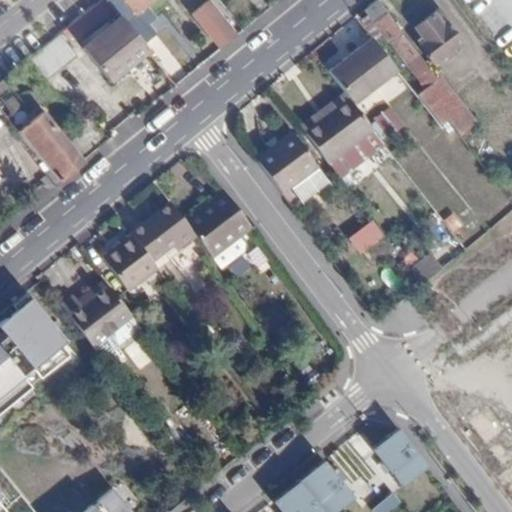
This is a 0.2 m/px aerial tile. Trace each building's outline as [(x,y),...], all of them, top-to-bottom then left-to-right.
[(67,31),(71,36),(110,5),(105,0),(89,0),(54,28),(60,36),(67,31)] [(105,0),(110,5),(112,8),(118,16),(138,0),(105,0)] [(217,49),(235,33),(206,0),(200,0),(185,14),(217,49)] [(112,8),(75,38),(101,71),(139,41),(118,16),(112,8)] [(428,38),(421,43),(435,61),(444,54),(447,60),(458,53),(454,47),(461,41),(438,10),(418,25),(428,38)] [(385,17),(374,25),(387,43),(398,35),(385,17)] [(54,28),(21,54),(39,77),(72,51),(60,36),(54,28)] [(369,48),(326,81),(348,108),(351,112),(393,79),(369,48)] [(441,74),(415,90),(446,140),(472,124),(441,74)] [(326,171),(370,136),(351,112),(348,108),(304,144),(326,171)] [(41,116),(19,134),(58,183),(81,165),(41,116)] [(325,186),(290,140),(257,168),(280,200),(286,195),(297,209),(325,186)] [(226,203),(186,232),(193,243),(220,279),(245,260),(245,253),(239,247),(251,238),(226,203)] [(152,274),(193,243),(186,232),(169,211),(128,242),(129,244),(152,274)] [(367,219),(343,238),(355,254),(379,236),(367,219)] [(380,241),(358,256),(369,272),(391,257),(380,241)] [(129,244),(102,265),(126,298),(155,277),(152,274),(129,244)] [(427,252),(407,268),(420,284),(439,267),(427,252)] [(0,321),(0,511),(130,511),(112,489),(83,511),(35,511),(0,467),(0,409),(31,386),(24,376),(35,368),(41,376),(70,354),(64,345),(68,342),(28,290),(6,307),(10,313),(0,321)] [(74,302),(60,313),(100,364),(139,335),(106,291),(81,311),(74,302)] [(424,465),(395,430),(372,449),(400,484),(424,465)] [(321,461),(271,502),(279,511),(330,511),(350,496),(321,461)]
